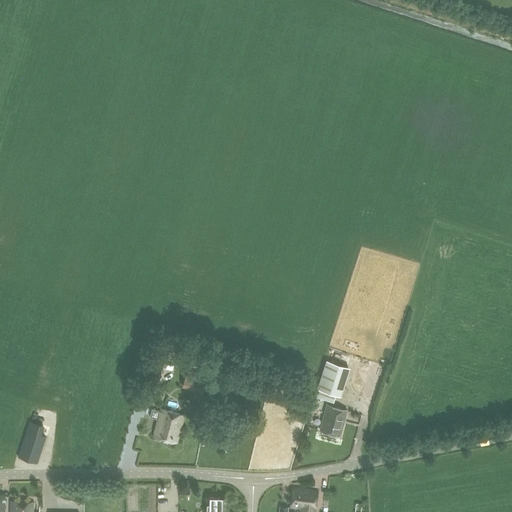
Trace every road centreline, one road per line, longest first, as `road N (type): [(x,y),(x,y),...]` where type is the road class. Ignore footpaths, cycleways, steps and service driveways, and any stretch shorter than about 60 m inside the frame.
road 1 (unclassified): [(511,436),(253,479)]
road 2 (unclassified): [(253,479),(0,475)]
